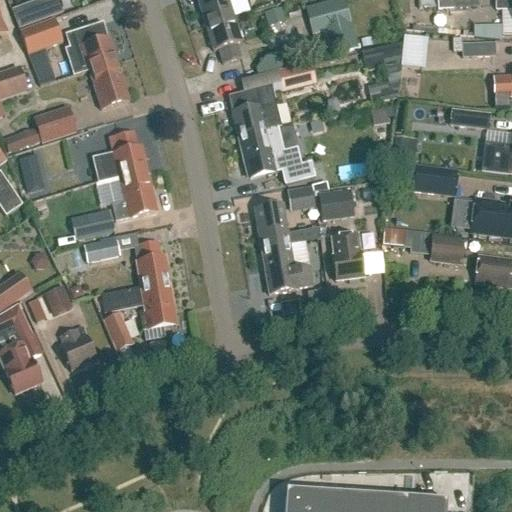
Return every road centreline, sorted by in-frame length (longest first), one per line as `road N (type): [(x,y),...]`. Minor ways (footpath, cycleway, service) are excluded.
road 1 (residential): [(230,373),(194,156),(145,0)]
road 2 (residential): [(230,373),(350,342),(511,345)]
road 3 (residential): [(0,467),(230,373)]
